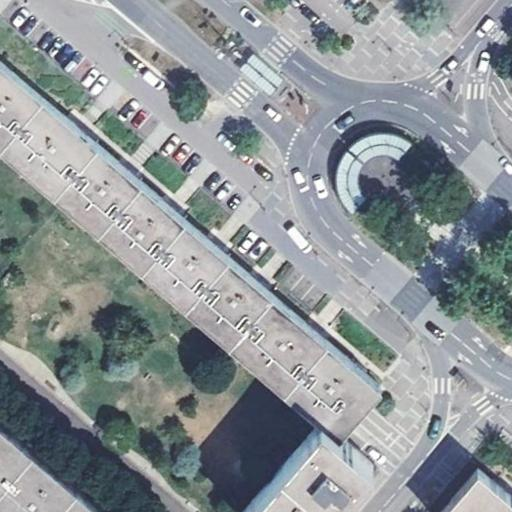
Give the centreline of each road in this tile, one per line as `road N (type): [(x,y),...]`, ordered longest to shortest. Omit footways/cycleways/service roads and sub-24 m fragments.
road 1 (residential): [(86,40),(268,189),(271,229),(385,328)]
road 2 (secondary): [(310,152),(315,213),(441,325)]
road 3 (secondary): [(157,23),(310,152)]
road 4 (secondary): [(359,103),(314,77),(222,0)]
road 5 (tertiary): [(478,159),(474,110),(485,35)]
